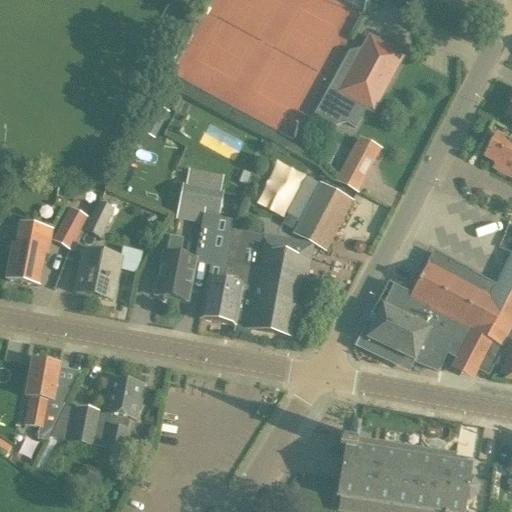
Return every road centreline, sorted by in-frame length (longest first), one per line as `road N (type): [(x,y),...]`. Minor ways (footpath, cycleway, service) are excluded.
road 1 (residential): [(317,375),(507,20)]
road 2 (tertiary): [(317,375),(0,317)]
road 3 (tertiary): [(511,409),(317,375)]
road 4 (tertiary): [(230,511),(317,375)]
